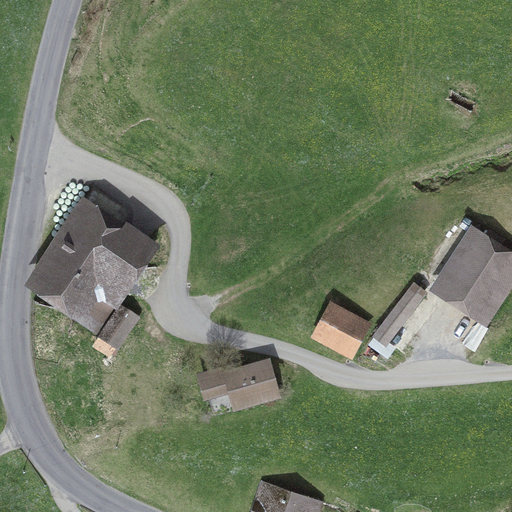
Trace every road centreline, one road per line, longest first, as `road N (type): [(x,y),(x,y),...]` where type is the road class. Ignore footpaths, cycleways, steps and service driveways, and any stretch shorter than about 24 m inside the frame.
road 1 (track): [(511,372),(360,379),(207,330),(176,297),(181,236),(166,202),(32,147)]
road 2 (tertiary): [(64,0),(20,223),(11,352),(43,448),(72,481),(125,511)]
